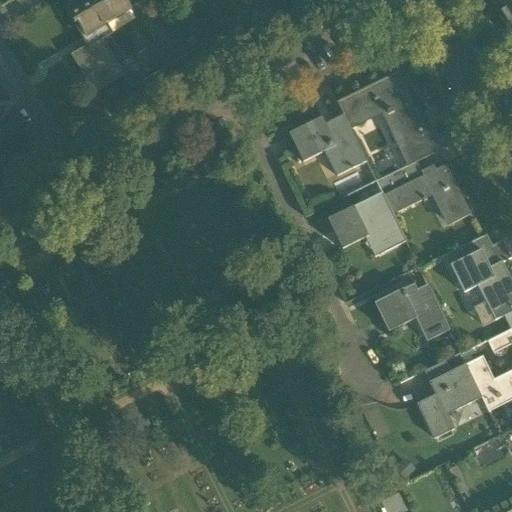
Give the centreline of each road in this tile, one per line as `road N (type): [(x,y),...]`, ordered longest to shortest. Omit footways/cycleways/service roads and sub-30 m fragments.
road 1 (residential): [(232,85),(367,373)]
road 2 (residential): [(232,85),(74,179)]
road 3 (residential): [(419,0),(511,144)]
road 4 (residential): [(379,0),(232,85)]
road 5 (residential): [(74,179),(0,48)]
